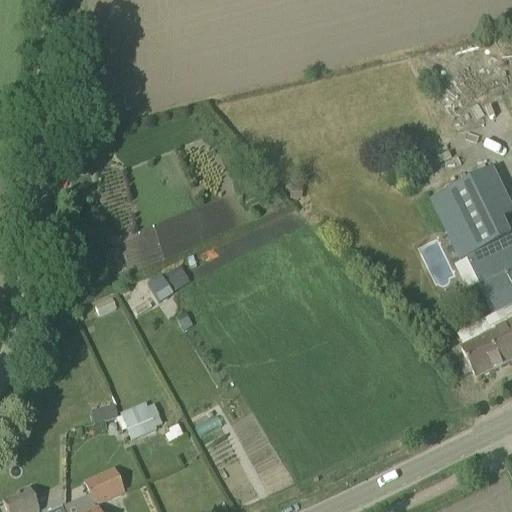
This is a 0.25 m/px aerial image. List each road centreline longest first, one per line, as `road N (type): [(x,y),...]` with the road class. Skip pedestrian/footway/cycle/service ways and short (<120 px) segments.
road 1 (unclassified): [(0,384),(19,306),(51,0)]
road 2 (tertiary): [(327,511),(511,423)]
